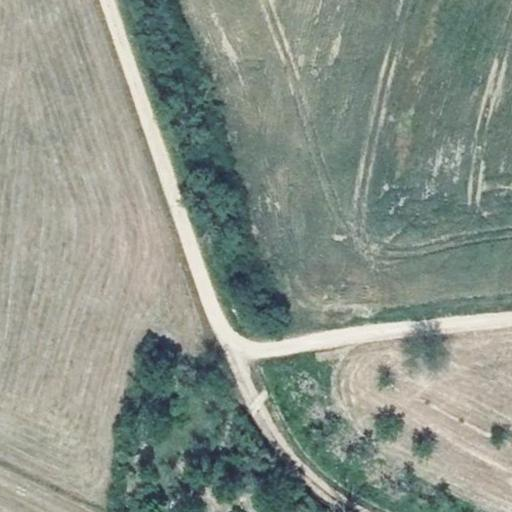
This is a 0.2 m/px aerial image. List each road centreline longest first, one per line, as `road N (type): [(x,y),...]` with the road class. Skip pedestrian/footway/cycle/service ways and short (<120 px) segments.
road 1 (track): [(104,0),(230,364),(295,476),(339,511)]
road 2 (track): [(230,364),(511,312)]
